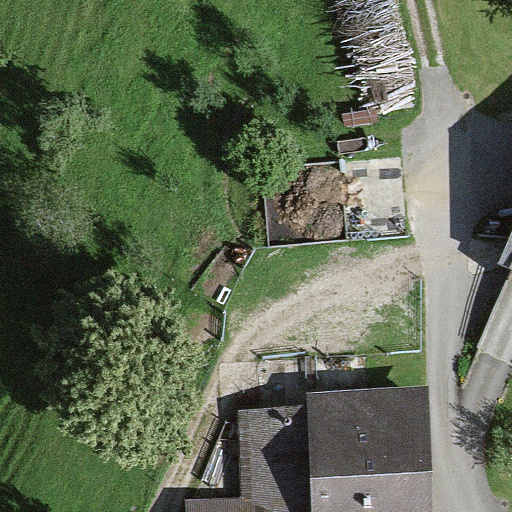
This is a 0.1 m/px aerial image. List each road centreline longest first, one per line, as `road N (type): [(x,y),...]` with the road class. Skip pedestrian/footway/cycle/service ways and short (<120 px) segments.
road 1 (track): [(168,511),(248,345),(294,314),(447,258)]
road 2 (track): [(420,0),(447,147)]
